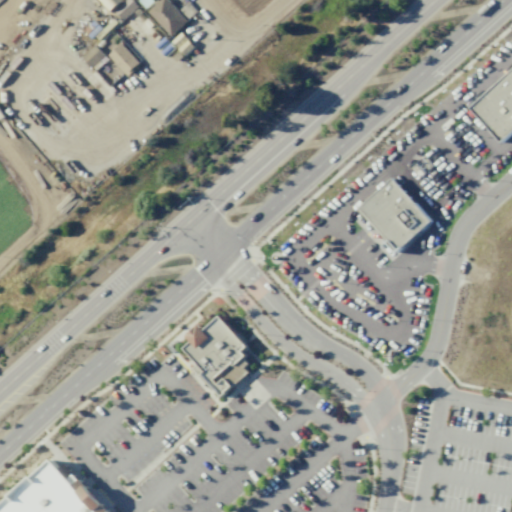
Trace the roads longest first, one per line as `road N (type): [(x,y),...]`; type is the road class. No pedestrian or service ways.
road 1 (secondary): [(0,452),(501,0)]
road 2 (secondary): [(433,0),(0,390)]
road 3 (residential): [(378,405),(435,348),(458,238),(511,180)]
road 4 (residential): [(378,405),(363,371),(293,325),(208,232),(188,221)]
road 5 (residential): [(188,221),(209,264),(274,336),(378,405)]
road 6 (residential): [(140,124),(280,0)]
